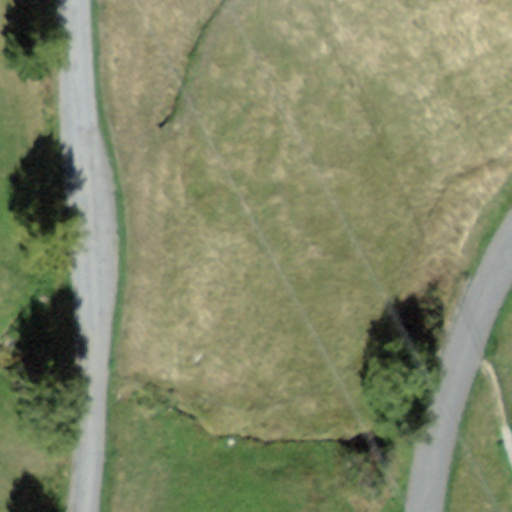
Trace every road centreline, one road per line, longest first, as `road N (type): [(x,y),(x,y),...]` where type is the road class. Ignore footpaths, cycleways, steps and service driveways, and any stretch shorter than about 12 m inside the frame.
road 1 (unclassified): [(68,0),(90,337),(81,511)]
road 2 (unclassified): [(424,511),(457,359),(492,277),(511,255)]
